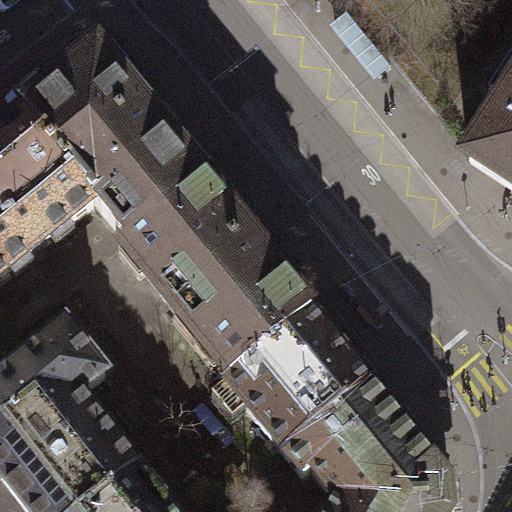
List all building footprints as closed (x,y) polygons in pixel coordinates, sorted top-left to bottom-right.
[(98,55),(26,113),(101,205),(95,209),(109,226),(125,245),(202,183),(181,158),(98,55)] [(511,102),(471,165),(511,191),(511,102)] [(26,113),(0,134),(0,286),(95,209),(101,205),(26,113)] [(310,315),(202,183),(125,245),(127,248),(124,252),(229,381),(310,315)] [(370,390),(310,315),(229,381),(224,385),(284,459),(370,390)] [(0,383),(0,478),(26,511),(88,511),(138,473),(81,402),(107,382),(66,330),(0,383)] [(453,511),(451,487),(370,390),(284,459),(304,483),(312,477),(334,505),(330,511),(453,511)] [(168,511),(138,473),(88,511),(168,511)]
